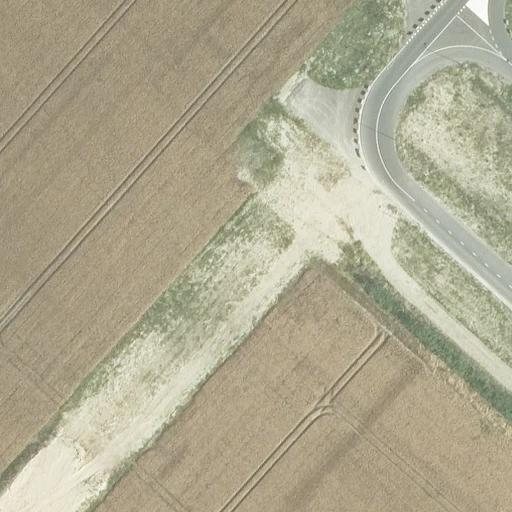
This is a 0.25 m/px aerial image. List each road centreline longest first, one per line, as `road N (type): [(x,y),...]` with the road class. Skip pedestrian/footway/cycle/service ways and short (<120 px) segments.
road 1 (unclassified): [(348,149),(28,511)]
road 2 (unclassified): [(416,205),(511,292)]
